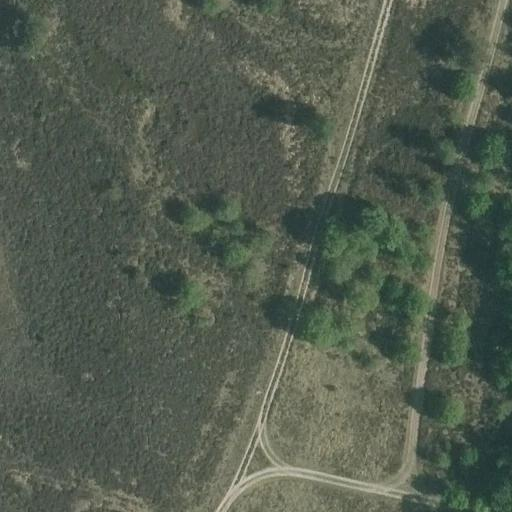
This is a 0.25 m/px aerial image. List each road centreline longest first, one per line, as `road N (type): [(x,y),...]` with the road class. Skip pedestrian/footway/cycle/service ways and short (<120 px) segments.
road 1 (track): [(388,0),(251,461),(405,495)]
road 2 (track): [(405,495),(453,184),(503,0)]
